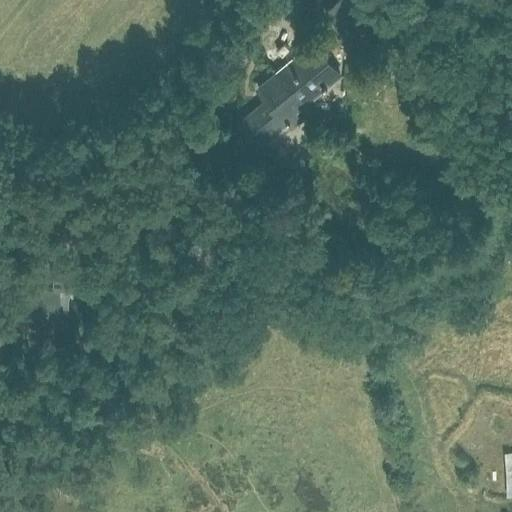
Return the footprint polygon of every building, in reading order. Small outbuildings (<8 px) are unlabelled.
[(338,0),(326,10),(349,38),(366,24),(346,0),(338,0)] [(394,21),(384,28),(396,43),(393,44),(404,58),(407,55),(413,63),(421,57),(394,21)] [(316,41),(275,74),(301,105),(341,72),(316,41)] [(295,110),(301,105),(275,74),(259,87),(268,98),(240,121),(259,144),(287,121),(293,128),(303,120),(295,110)] [(427,233),(432,240),(439,236),(439,230),(433,225),(427,228),(427,233)] [(49,258),(62,258),(62,243),(50,242),(49,258)] [(84,263),(56,260),(54,287),(63,287),(82,289),(84,263)] [(15,295),(13,316),(60,320),(63,287),(54,287),(36,285),(35,296),(15,295)] [(153,407),(133,424),(143,435),(163,418),(153,407)] [(511,438),(502,439),(502,484),(511,484),(511,438)]
